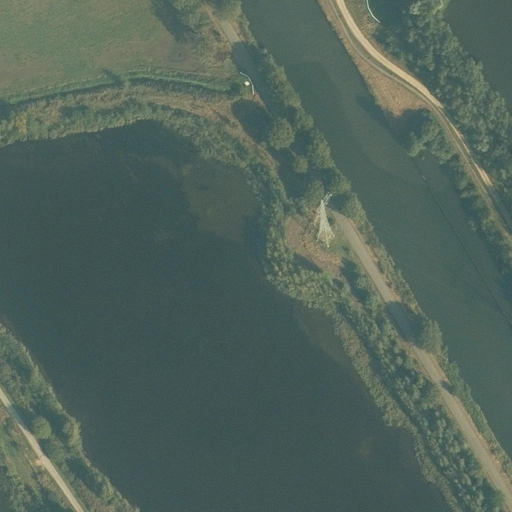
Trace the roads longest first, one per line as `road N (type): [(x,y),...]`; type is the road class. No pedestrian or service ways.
road 1 (unclassified): [(507,511),(202,0)]
road 2 (track): [(337,0),(365,47),(444,113),(511,224)]
road 3 (unclassified): [(74,511),(0,397)]
